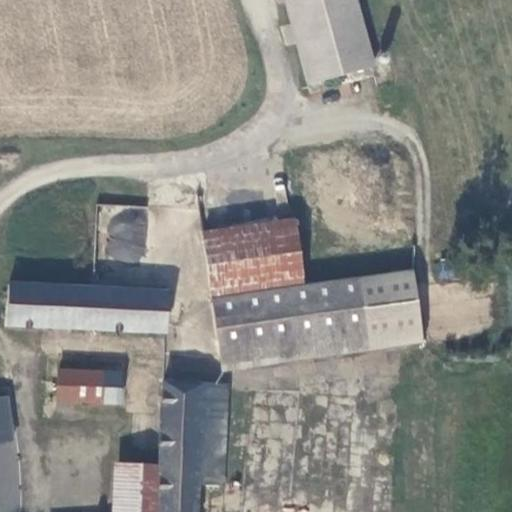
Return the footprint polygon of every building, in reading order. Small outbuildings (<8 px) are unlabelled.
[(367,72),(349,0),(285,0),(307,86),(367,72)] [(104,203),(99,258),(143,262),(148,207),(104,203)] [(203,294),(272,285),(263,223),(195,233),(203,294)] [(2,253),(1,284),(2,284),(67,287),(68,257),(2,253)] [(413,334),(406,274),(352,281),(360,340),(413,334)] [(360,340),(352,281),(272,290),(281,349),(360,340)] [(0,321),(157,331),(159,291),(67,287),(2,284),(0,320),(0,321)] [(281,349),(272,290),(205,299),(211,357),(281,349)] [(92,401),(94,369),(48,366),(47,398),(92,401)] [(217,486),(220,385),(155,383),(152,466),(150,511),(190,511),(191,485),(217,486)] [(106,465),(105,511),(150,511),(152,466),(106,465)]
